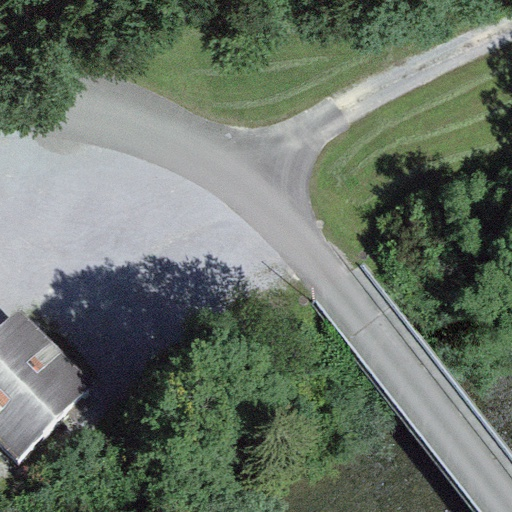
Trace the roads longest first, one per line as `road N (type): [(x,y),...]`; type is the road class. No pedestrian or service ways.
road 1 (unclassified): [(0,99),(42,100),(162,127),(244,179),(339,281),(511,505)]
road 2 (track): [(511,30),(354,100),(244,179)]
